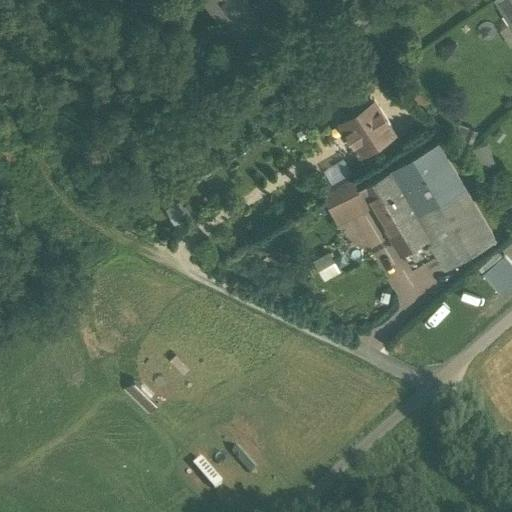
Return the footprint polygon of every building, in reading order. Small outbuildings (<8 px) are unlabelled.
[(242,0),(202,0),(235,50),(264,32),(242,0)] [(511,0),(495,0),(511,25),(511,0)] [(373,99),(356,111),(339,120),(360,151),(393,130),(373,99)] [(438,143),(388,172),(425,236),(435,253),(444,268),(494,239),(438,143)] [(425,236),(388,172),(357,190),(349,177),(335,186),(347,208),(370,196),(401,250),(425,236)] [(347,208),(335,186),(324,192),(335,214),(347,208)] [(425,236),(401,250),(411,267),(435,253),(425,236)] [(321,278),(338,269),(327,248),(310,258),(321,278)] [(511,263),(503,254),(482,273),(499,292),(511,280),(511,263)] [(51,449),(42,451),(48,482),(57,480),(51,449)]
